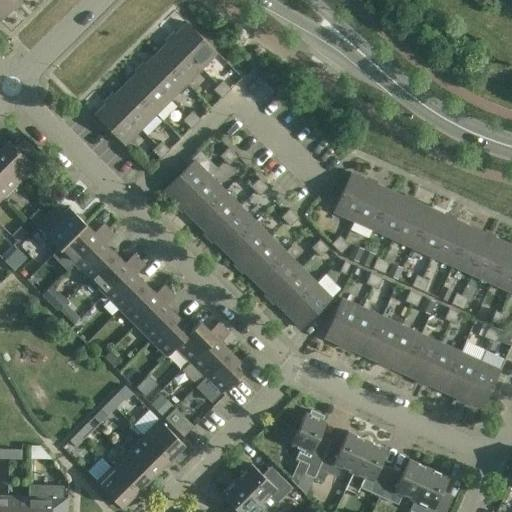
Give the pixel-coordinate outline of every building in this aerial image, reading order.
[(0,0),(0,20),(0,21),(16,5),(10,0),(0,0)] [(171,38),(201,68),(217,53),(187,22),(171,38)] [(186,83),(201,68),(171,38),(156,53),(186,83)] [(170,99),(186,83),(156,53),(140,69),(170,99)] [(140,69),(125,84),(155,114),(170,99),(140,69)] [(217,85),(226,93),(230,88),(222,80),(217,85)] [(125,84),(109,99),(139,129),(155,114),(125,84)] [(226,93),(217,85),(213,89),(221,98),(226,93)] [(124,145),(139,129),(109,99),(94,115),(124,145)] [(191,110),(187,115),(195,124),(200,119),(191,110)] [(195,124),(187,115),(183,120),(191,128),(195,124)] [(8,142),(0,149),(0,165),(17,183),(41,159),(22,140),(15,148),(8,142)] [(161,141),(156,146),(164,154),(169,150),(161,141)] [(160,159),(164,154),(156,146),(152,151),(160,159)] [(224,160),(232,151),(228,147),(220,156),(224,160)] [(232,151),(224,160),(229,164),(237,156),(232,151)] [(178,205),(209,175),(193,159),(163,190),(178,205)] [(0,165),(0,196),(2,198),(17,183),(0,165)] [(353,220),(371,181),(350,172),(333,211),(353,220)] [(194,221),(224,190),(209,175),(178,205),(194,221)] [(250,186),(255,190),(263,182),(258,178),(250,186)] [(371,181),(353,220),(373,229),(390,190),(371,181)] [(267,187),(263,182),(255,190),(259,195),(267,187)] [(209,236),(239,206),(224,190),(194,221),(209,236)] [(390,190),(373,229),(392,238),(410,199),(390,190)] [(412,247),(430,208),(410,199),(392,238),(412,247)] [(39,228),(33,234),(44,245),(50,239),(59,248),(83,223),(67,207),(61,213),(54,205),(44,215),(35,224),(39,228)] [(224,251),(255,221),(239,206),(209,236),(224,251)] [(432,256),(449,217),(430,208),(412,247),(432,256)] [(35,224),(44,215),(38,209),(29,217),(35,224)] [(285,221),(293,213),(289,209),(281,217),(285,221)] [(298,218),(293,213),(285,221),(290,226),(298,218)] [(451,265),(469,226),(449,217),(432,256),(451,265)] [(240,267),(270,237),(255,221),(224,251),(240,267)] [(59,248),(51,255),(67,270),(74,263),(108,229),(103,225),(94,234),(83,223),(59,248)] [(27,233),(20,226),(11,235),(17,242),(27,233)] [(471,274),(489,235),(469,226),(451,265),(471,274)] [(108,229),(74,263),(89,278),(114,254),(103,243),(112,234),(108,229)] [(336,248),(344,240),(339,235),(331,243),(336,248)] [(491,282),(508,243),(489,235),(471,274),(491,282)] [(286,252),(270,237),(240,267),(255,282),(286,252)] [(311,247),(316,252),(324,244),(319,239),(311,247)] [(344,240),(336,248),(340,253),(348,245),(344,240)] [(511,291),(511,288),(511,245),(508,243),(491,282),(511,291)] [(324,244),(316,252),(320,256),(328,248),(324,244)] [(348,256),(359,261),(364,249),(353,245),(348,256)] [(364,249),(359,261),(370,266),(375,254),(364,249)] [(255,282),(271,298),(301,267),(286,252),(255,282)] [(114,254),(89,278),(105,294),(138,260),(133,255),(124,264),(114,254)] [(378,270),(383,260),(377,257),(372,268),(378,270)] [(138,260),(105,294),(120,309),(145,284),(133,273),(143,265),(138,260)] [(383,260),(378,270),(384,273),(389,262),(383,260)] [(349,263),(344,261),(339,271),(345,274),(349,263)] [(271,298),(286,313),(316,283),(301,267),(271,298)] [(365,283),(371,286),(376,275),(370,273),(365,283)] [(376,275),(371,286),(377,288),(381,278),(376,275)] [(417,288),(422,277),(416,275),(412,285),(417,288)] [(428,280),(422,277),(417,288),(423,290),(428,280)] [(332,298),(316,283),(286,313),(301,328),(332,298)] [(145,284),(120,309),(135,324),(169,291),(164,286),(155,295),(145,284)] [(405,301),(411,303),(415,293),(409,290),(405,301)] [(169,291),(135,324),(150,340),(175,315),(165,304),(173,296),(169,291)] [(415,293),(411,303),(417,306),(421,295),(415,293)] [(457,306),(462,295),(456,293),(451,303),(457,306)] [(468,298),(462,295),(457,306),(463,309),(468,298)] [(344,346),(361,307),(341,298),(323,337),(344,346)] [(363,355),(381,316),(361,307),(344,346),(363,355)] [(444,319),(450,321),(454,311),(449,308),(444,319)] [(490,321),(496,323),(501,313),(495,310),(490,321)] [(454,311),(450,321),(456,324),(461,313),(454,311)] [(507,316),(501,313),(496,323),(502,326),(507,316)] [(176,315),(150,340),(166,355),(174,346),(191,330),(190,330),(199,321),(195,317),(186,325),(176,315)] [(383,364),(401,325),(381,316),(363,355),(383,364)] [(174,346),(190,362),(224,328),(219,323),(209,331),(199,321),(190,330),(191,330),(174,346)] [(403,373),(421,334),(401,325),(383,364),(403,373)] [(484,336),(489,339),(494,329),(488,326),(484,336)] [(224,328),(190,362),(205,377),(230,352),(219,341),(228,333),(224,328)] [(494,329),(489,339),(495,342),(500,331),(494,329)] [(423,382),(440,343),(421,334),(403,373),(423,382)] [(442,391),(460,351),(440,343),(423,382),(442,391)] [(462,399),(480,360),(460,351),(442,391),(462,399)] [(240,363),(230,352),(205,377),(221,393),(255,359),(249,354),(240,363)] [(500,370),(480,360),(462,399),(482,409),(500,370)] [(117,392),(109,401),(115,408),(124,399),(125,401),(133,394),(124,385),(117,392)] [(109,401),(99,410),(106,417),(115,408),(109,401)] [(325,417),(309,410),(307,414),(305,413),(297,430),(289,426),(283,440),(303,450),(299,460),(308,464),(304,473),(313,477),(327,447),(316,442),(325,422),(323,421),(325,417)] [(143,435),(168,461),(184,445),(159,419),(143,435)] [(78,431),(84,438),(93,429),(87,423),(78,431)] [(84,438),(78,431),(69,440),(75,447),(84,438)] [(352,472),(367,440),(347,431),(338,452),(327,447),(313,477),(322,482),(326,472),(336,477),(340,466),(352,472)] [(153,476),(168,461),(143,435),(127,451),(153,476)] [(379,496),(388,474),(377,469),(386,449),(367,440),(352,472),(364,477),(360,487),(379,496)] [(0,458),(9,458),(9,449),(0,448),(0,458)] [(21,449),(9,449),(9,458),(21,459),(21,449)] [(127,451),(112,466),(137,491),(153,476),(127,451)] [(414,500),(428,468),(409,459),(399,479),(388,474),(379,496),(397,504),(402,494),(414,500)] [(236,479),(260,504),(261,503),(269,511),(273,511),(278,506),(278,502),(292,488),(275,471),(267,480),(251,464),(236,479)] [(137,491),(112,466),(96,482),(121,507),(137,491)] [(448,477),(428,468),(414,500),(415,500),(410,510),(415,511),(445,511),(450,502),(439,497),(448,477)] [(268,511),(269,511),(261,503),(260,504),(236,479),(221,494),(236,510),(234,511),(268,511)] [(29,497),(28,511),(62,511),(63,498),(62,498),(62,485),(34,485),(30,484),(29,497)] [(28,511),(29,497),(7,496),(6,511),(28,511)]
